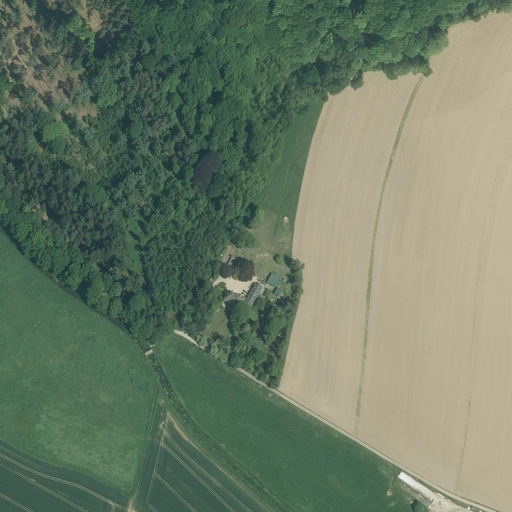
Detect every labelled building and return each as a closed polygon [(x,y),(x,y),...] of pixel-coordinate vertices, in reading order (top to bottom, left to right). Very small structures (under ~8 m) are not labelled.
[(275,288),(280,278),(272,274),(267,284),(275,288)] [(262,288),(255,284),(252,290),(259,294),(262,289),(262,288)] [(252,290),(245,303),(242,301),(241,303),(251,308),(258,296),(259,294),(252,290)] [(242,301),(229,293),(224,302),(237,309),(241,303),(242,301)] [(471,511),(455,505),(434,494),(433,498),(452,509),(449,511),(471,511)]
